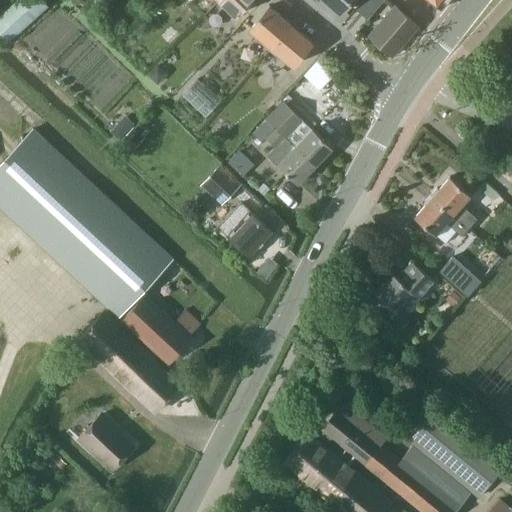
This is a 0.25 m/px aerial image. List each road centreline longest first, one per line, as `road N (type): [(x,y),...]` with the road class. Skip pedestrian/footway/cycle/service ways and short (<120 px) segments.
road 1 (tertiary): [(185,511),(410,85)]
road 2 (tertiary): [(300,0),(410,85)]
